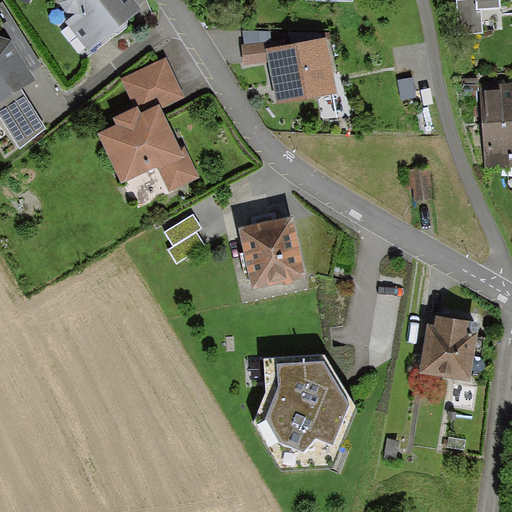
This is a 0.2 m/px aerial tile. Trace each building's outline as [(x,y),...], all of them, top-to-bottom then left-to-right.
[(143,13),(132,0),(60,0),(60,7),(68,17),(76,17),(67,24),(91,53),(143,13)] [(500,3),(511,2),(511,0),(474,0),(456,1),(458,36),(483,35),(482,13),(501,12),(500,3)] [(43,67),(3,4),(0,5),(0,11),(8,23),(3,26),(33,74),(43,67)] [(511,43),(511,15),(503,16),(504,44),(511,43)] [(0,117),(21,151),(47,130),(23,92),(36,83),(12,43),(0,39),(0,117)] [(338,98),(328,42),(267,53),(269,63),(277,109),(338,98)] [(245,67),(269,63),(267,53),(265,44),(242,47),(245,67)] [(166,59),(121,80),(136,110),(139,109),(142,116),(160,107),(162,110),(185,99),(166,59)] [(401,102),(417,100),(414,78),(398,81),(401,102)] [(485,172),(511,169),(511,85),(479,88),(485,172)] [(116,129),(97,138),(121,188),(155,172),(160,173),(170,194),(200,180),(185,148),(181,151),(162,110),(160,107),(142,116),(139,109),(136,110),(112,122),(116,129)] [(430,168),(402,171),(404,191),(414,190),(416,203),(434,201),(430,168)] [(203,231),(194,216),(165,234),(174,248),(168,251),(177,266),(207,248),(198,234),(203,231)] [(294,223),(240,234),(253,295),(282,288),(284,290),(294,288),(296,285),(307,283),(294,223)] [(428,329),(419,377),(471,386),(481,328),(437,321),(436,330),(428,329)] [(335,473),(358,413),(325,359),(264,362),(267,394),(252,427),(282,476),(335,473)] [(397,462),(401,443),(388,440),(385,460),(397,462)]
